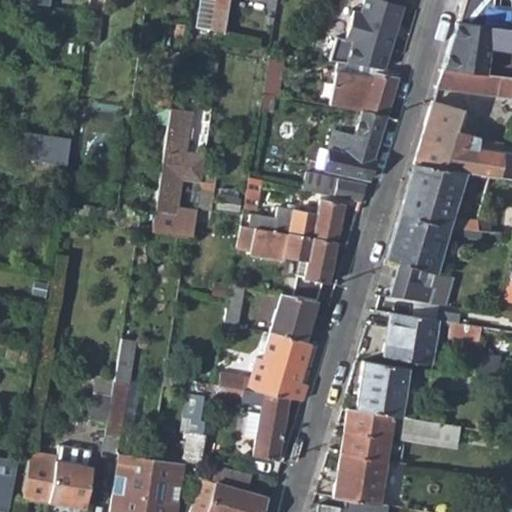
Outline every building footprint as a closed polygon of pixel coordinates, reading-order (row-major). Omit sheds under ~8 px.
[(225,0),(212,0),(208,27),(221,29),(225,0)] [(335,37),(327,61),(335,62),(383,70),(403,7),(394,4),(395,0),(363,0),(359,13),(352,11),(343,39),(335,37)] [(461,0),(455,20),(509,27),(511,6),(489,2),(488,0),(461,0)] [(199,4),(196,26),(208,27),(212,5),(199,4)] [(87,9),(82,43),(96,44),(101,11),(87,9)] [(166,16),(161,51),(169,53),(173,53),(178,18),(166,16)] [(455,20),(441,68),(475,72),(479,48),(511,51),(511,26),(509,27),(455,20)] [(161,51),(161,59),(168,60),(169,53),(161,51)] [(266,59),(260,95),(273,97),(279,61),(266,59)] [(335,62),(327,106),(358,111),(385,117),(398,73),(383,70),(335,62)] [(160,64),(157,88),(168,89),(171,65),(160,64)] [(441,68),(435,88),(511,99),(511,76),(475,72),(441,68)] [(431,103),(413,164),(425,168),(460,173),(511,181),(511,153),(479,148),(479,139),(456,130),(462,112),(431,103)] [(151,208),(148,230),(189,237),(193,214),(172,211),(177,176),(198,179),(202,155),(180,152),(187,111),(167,108),(151,208)] [(325,150),(320,169),(320,170),(366,181),(385,117),(358,111),(350,138),(344,137),(329,132),(325,150)] [(23,159),(69,162),(71,134),(25,130),(23,159)] [(317,149),(313,167),(320,169),(325,150),(317,149)] [(413,164),(399,209),(445,224),(462,226),(474,228),(473,218),(448,214),(460,173),(425,168),(413,164)] [(303,173),(300,190),(360,202),(365,185),(303,173)] [(246,179),(242,203),(255,206),(259,182),(246,179)] [(274,221),(271,232),(333,243),(341,205),(316,200),(313,215),(290,211),(289,212),(288,223),(279,223),(274,221)] [(399,209),(385,257),(400,261),(387,297),(426,303),(431,288),(408,280),(413,266),(430,271),(442,232),(460,235),(462,226),(445,224),(399,209)] [(281,211),(279,223),(288,223),(289,212),(281,211)] [(258,219),(256,230),(271,232),(274,221),(258,219)] [(238,226),(234,248),(246,250),(246,254),(281,260),(282,257),(296,260),(303,261),(300,279),(319,283),(325,284),(333,243),(271,232),(256,230),(238,226)] [(296,260),(289,293),(314,300),(319,283),(300,279),(303,261),(296,260)] [(511,260),(507,278),(500,300),(511,304),(511,307),(511,311),(511,310),(511,260)] [(229,276),(225,298),(238,301),(241,279),(229,276)] [(278,290),(266,331),(268,331),(303,341),(314,300),(289,293),(278,290)] [(389,312),(382,356),(429,364),(434,334),(436,320),(389,312)] [(436,320),(434,334),(451,339),(475,343),(479,327),(436,320)] [(254,351),(246,378),(262,381),(260,394),(286,398),(300,401),(305,385),(297,382),(309,343),(303,341),(268,331),(262,353),(254,351)] [(476,352),(472,376),(485,378),(494,380),(498,357),(476,352)] [(362,361),(354,409),(390,415),(400,416),(406,368),(362,361)] [(472,376),(413,367),(413,381),(482,392),(485,378),(472,376)] [(107,422),(104,435),(119,438),(130,373),(115,371),(111,396),(107,422)] [(216,378),(216,385),(217,385),(260,394),(262,381),(246,378),(217,373),(216,378)] [(209,390),(207,405),(217,406),(219,396),(251,402),(258,403),(260,394),(217,385),(216,385),(210,385),(209,390)] [(92,393),(88,419),(107,422),(111,396),(92,393)] [(257,415),(250,456),(275,460),(286,398),(260,394),(258,403),(257,415)] [(185,395),(182,411),(188,412),(198,414),(200,397),(185,395)] [(251,402),(249,414),(257,415),(258,403),(251,402)] [(435,407),(433,422),(458,425),(460,411),(435,407)] [(346,408),(332,497),(377,503),(390,415),(354,409),(346,408)] [(187,433),(183,461),(198,464),(202,436),(199,435),(201,420),(198,420),(198,414),(188,412),(185,433),(187,433)] [(400,416),(397,431),(456,440),(458,425),(433,422),(400,416)] [(74,451),(71,463),(86,465),(88,453),(74,451)] [(0,456),(0,506),(6,508),(13,459),(0,456)] [(112,494),(108,511),(140,511),(147,462),(118,457),(115,476),(124,478),(121,495),(112,494)] [(54,460),(47,502),(83,508),(90,466),(86,465),(71,463),(54,460)] [(147,462),(140,511),(172,511),(174,504),(165,502),(168,484),(177,485),(180,467),(147,462)] [(216,470),(213,484),(247,493),(251,480),(216,470)] [(115,476),(112,494),(121,495),(124,478),(115,476)] [(193,496),(190,511),(256,511),(262,497),(247,493),(213,484),(195,479),(193,496)] [(168,484),(165,502),(174,504),(177,485),(168,484)] [(319,503),(317,511),(359,511),(319,503)]
